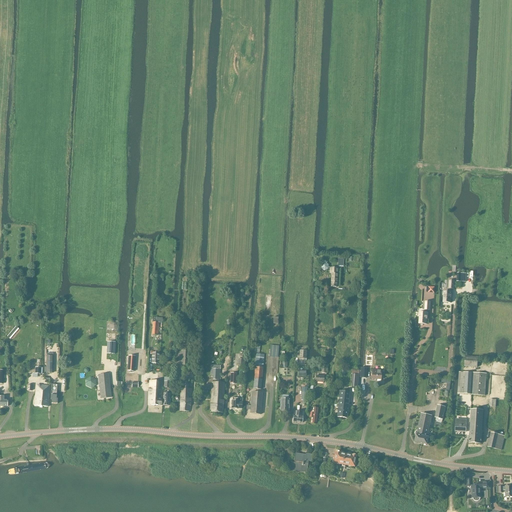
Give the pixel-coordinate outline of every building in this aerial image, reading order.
[(444,257),(443,255),(443,253),(442,252),(441,250),(439,249),(437,248),(436,248),(434,248),(432,248),(431,249),(429,250),(428,251),(427,252),(426,254),(426,256),(426,257),(426,259),(426,261),(427,263),(429,264),(430,265),(432,265),(434,266),(435,266),(437,266),(439,265),(440,264),(441,263),(442,262),(443,260),(443,259),(444,257)] [(328,267),(328,269),(329,269),(330,269),(329,273),(332,273),(331,287),(336,287),(337,274),(337,268),(330,268),(329,267),(328,267)] [(457,273),(456,281),(466,282),(466,274),(457,273)] [(454,289),(454,281),(449,280),(449,289),(444,288),(444,291),(443,291),(443,295),(444,295),(443,303),(444,303),(445,303),(447,304),(448,303),(451,303),(451,295),(452,295),(452,292),(451,292),(451,291),(451,289),(454,289)] [(430,310),(430,302),(425,302),(425,312),(420,312),(419,312),(419,316),(419,317),(419,324),(420,324),(421,325),(423,325),(423,324),(426,324),(427,317),(428,317),(428,313),(427,313),(427,310),(430,310)] [(153,322),(152,335),(158,335),(159,323),(162,323),(162,318),(156,317),(155,322),(153,322)] [(10,333),(10,332),(10,331),(9,330),(9,329),(7,328),(6,327),(5,327),(3,327),(1,329),(0,329),(0,336),(0,337),(1,337),(2,338),(3,338),(4,339),(5,338),(6,338),(8,337),(9,336),(10,335),(10,334),(10,333)] [(106,341),(106,353),(114,354),(115,342),(106,341)] [(181,342),(180,348),(180,351),(186,351),(186,348),(188,348),(188,342),(181,342)] [(158,364),(159,354),(155,354),(155,352),(151,351),(151,354),(152,354),(152,363),(158,364)] [(189,366),(189,365),(189,351),(186,351),(180,351),(176,351),(175,380),(183,380),(183,371),(185,371),(185,368),(184,368),(184,365),(189,366)] [(255,367),(263,368),(264,355),(256,354),(255,367)] [(477,367),(477,357),(465,356),(465,366),(477,367)] [(32,372),(32,378),(38,378),(38,374),(42,374),(42,368),(41,368),(35,367),(35,372),(32,372)] [(254,379),(262,380),(263,368),(255,367),(255,368),(254,379)] [(381,380),(382,370),(372,369),(371,379),(381,380)] [(351,386),(352,386),(357,387),(358,375),(359,370),(355,370),(352,370),(351,374),(352,374),(351,386)] [(458,393),(471,394),(473,373),(459,372),(458,393)] [(473,373),(471,394),(471,395),(485,395),(486,374),(473,373)] [(98,375),(100,399),(111,397),(109,374),(98,375)] [(86,386),(91,389),(96,385),(96,379),(90,377),(85,380),(86,386)] [(261,390),(262,380),(254,379),(254,380),(253,389),(261,390)] [(162,389),(162,382),(150,381),(149,392),(148,398),(148,399),(148,405),(162,406),(162,399),(162,389)] [(181,382),(180,407),(180,411),(190,412),(191,401),(192,383),(181,382)] [(223,413),(224,383),(212,383),(210,412),(223,413)] [(49,400),(49,386),(36,385),(36,389),(34,406),(48,407),(49,400)] [(134,403),(143,404),(144,391),(136,391),(135,390),(134,403)] [(347,418),(349,392),(339,391),(337,417),(347,418)] [(261,401),(262,393),(252,393),(251,406),(247,405),(246,410),(250,410),(250,414),(260,415),(261,405),(261,401)] [(231,409),(238,409),(242,409),(242,403),(238,403),(238,401),(238,398),(232,398),(232,400),(231,409)] [(288,412),(289,400),(281,399),(280,411),(288,412)] [(442,423),(446,407),(438,405),(435,417),(439,418),(438,422),(442,423)] [(318,408),(315,408),(313,408),(312,408),(312,413),(310,413),(309,417),(311,417),(310,424),(316,424),(318,408)] [(481,445),(483,412),(471,411),(469,444),(481,445)] [(302,423),(303,412),(294,412),(293,416),(293,422),(302,423)] [(421,414),(419,425),(430,427),(432,416),(421,414)] [(466,433),(466,425),(464,424),(464,423),(461,423),(461,424),(456,424),(455,432),(466,433)] [(427,438),(430,427),(419,425),(417,431),(416,432),(415,434),(416,435),(415,442),(427,444),(428,438),(427,438)] [(500,451),(504,437),(490,434),(487,447),(500,451)] [(334,457),(333,463),(336,463),(337,464),(338,464),(340,464),(342,465),(344,454),(340,453),(339,452),(337,452),(335,452),(335,455),(334,455),(333,457),(334,457)] [(311,462),(312,454),(305,453),(305,455),(296,454),(296,453),(295,453),(294,463),(292,463),(290,471),(306,473),(308,462),(311,462)] [(342,465),(342,466),(344,467),(345,465),(348,466),(349,466),(350,467),(351,466),(354,467),(356,456),(355,455),(353,455),(351,455),(352,454),(347,453),(347,454),(344,454),(342,465)] [(473,498),(473,499),(474,500),(476,501),(478,501),(479,500),(480,498),(480,497),(481,497),(480,488),(483,488),(490,488),(491,488),(490,481),(480,482),(480,483),(480,485),(472,486),(473,498)] [(503,486),(499,486),(499,487),(499,493),(503,493),(503,490),(505,490),(506,497),(511,496),(511,485),(505,486),(505,487),(503,487),(503,486)]
